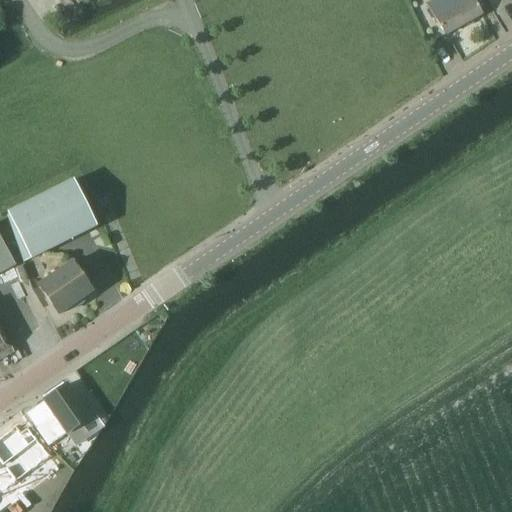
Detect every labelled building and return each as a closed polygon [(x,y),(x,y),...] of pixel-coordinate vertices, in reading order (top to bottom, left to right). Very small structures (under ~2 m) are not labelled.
[(475,0),(431,0),(427,3),(445,35),(483,14),(475,0)] [(8,213),(24,262),(96,226),(73,179),(7,212),(8,213)] [(0,326),(0,273),(16,265),(0,236),(0,352),(11,347),(0,326)] [(59,314),(92,291),(71,261),(38,284),(59,314)] [(79,401),(66,384),(44,400),(69,434),(96,416),(83,398),(79,401)] [(26,423),(0,440),(0,492),(50,459),(26,423)] [(60,458),(74,445),(65,435),(50,448),(60,458)]
